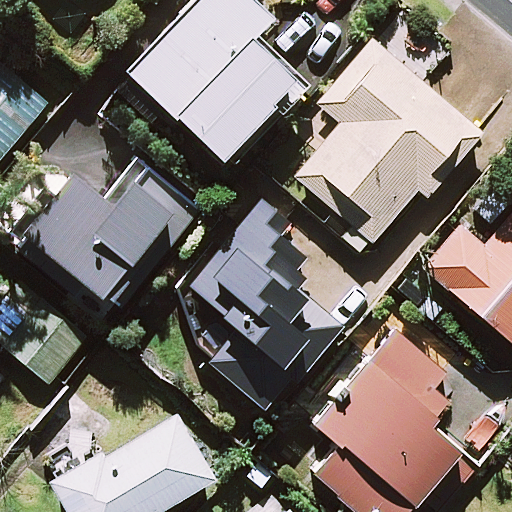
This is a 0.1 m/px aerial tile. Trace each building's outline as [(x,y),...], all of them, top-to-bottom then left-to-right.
[(273,19),(253,0),(196,0),(130,68),(223,159),(300,79),(256,36),(273,19)] [(433,51),(392,16),(319,101),(342,121),(296,175),(372,240),(420,185),(428,192),(480,131),(413,74),(433,51)] [(0,153),(48,100),(0,56),(0,153)] [(196,211),(134,162),(108,194),(77,169),(28,229),(121,304),(196,211)] [(263,198),(175,297),(194,314),(210,296),(240,324),(211,356),(266,405),(338,323),(288,278),(314,248),(327,258),(341,239),(311,216),(300,230),(263,198)] [(511,212),(487,243),(461,221),(425,265),(511,337),(511,212)] [(87,336),(16,282),(0,303),(0,341),(53,381),(87,336)] [(459,383),(396,329),(319,420),(341,439),(315,469),(364,511),(404,511),(420,494),(439,510),(478,465),(427,421),(459,383)] [(114,422),(68,386),(34,429),(79,465),(114,422)] [(59,487),(73,511),(162,511),(213,483),(177,420),(59,487)]
